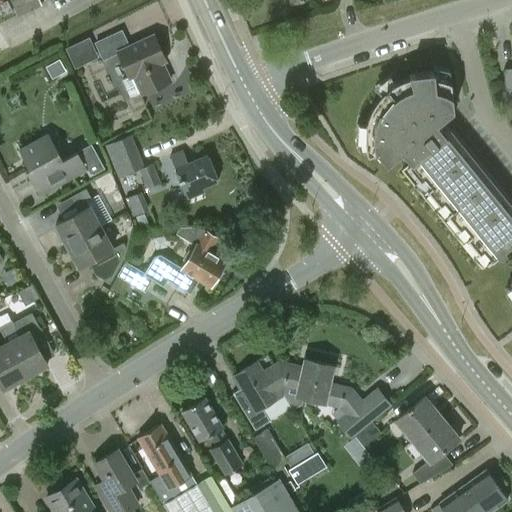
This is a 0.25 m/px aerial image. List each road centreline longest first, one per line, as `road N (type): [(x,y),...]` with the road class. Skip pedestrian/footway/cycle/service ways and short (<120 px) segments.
road 1 (residential): [(103,394),(367,230)]
road 2 (residential): [(246,88),(308,60),(505,0)]
road 3 (tertiary): [(511,416),(367,230)]
road 4 (residential): [(0,202),(103,394)]
road 5 (tertiary): [(367,230),(267,125),(246,88)]
road 6 (residential): [(0,466),(103,394)]
